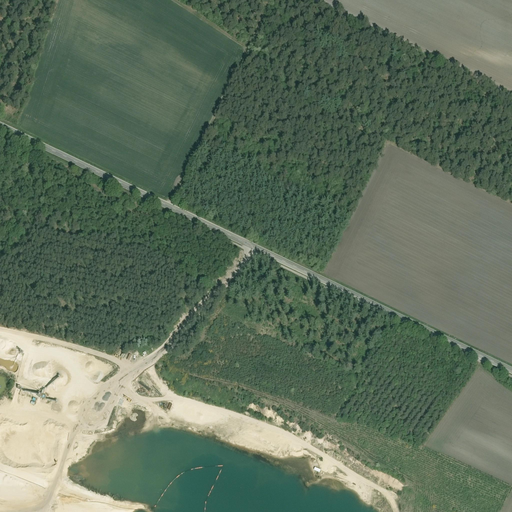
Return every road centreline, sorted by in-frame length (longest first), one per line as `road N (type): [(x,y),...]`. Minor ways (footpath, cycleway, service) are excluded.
road 1 (secondary): [(511,372),(0,125)]
road 2 (track): [(270,0),(167,207)]
road 3 (track): [(236,66),(387,147)]
